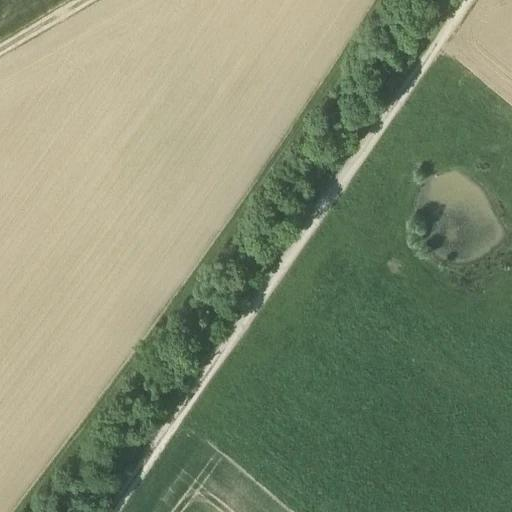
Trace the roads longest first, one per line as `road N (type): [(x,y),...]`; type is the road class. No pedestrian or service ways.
road 1 (track): [(455,0),(120,511)]
road 2 (track): [(0,62),(108,0)]
